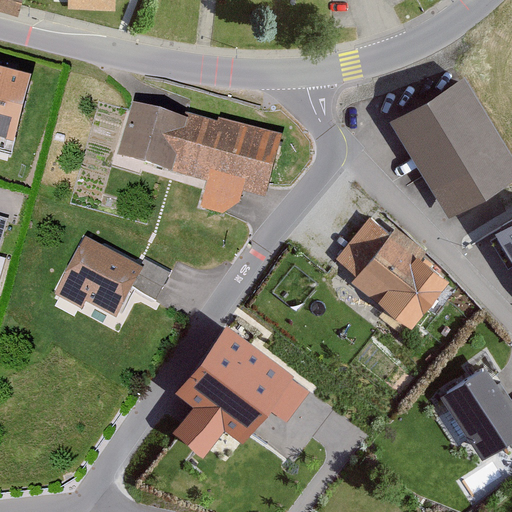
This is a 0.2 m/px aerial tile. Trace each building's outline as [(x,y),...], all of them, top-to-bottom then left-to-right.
[(114,0),(68,0),(69,10),(115,11),(114,0)] [(511,170),(511,145),(464,70),(392,115),(451,209),(511,170)] [(28,78),(0,71),(0,144),(10,147),(28,78)] [(196,212),(220,219),(233,209),(237,197),(260,203),(277,140),(213,123),(212,127),(179,118),(178,123),(124,109),(110,161),(204,186),(196,212)] [(511,202),(494,213),(511,241),(511,202)] [(417,241),(394,223),(389,230),(368,214),(337,254),(356,269),(350,277),(410,322),(447,274),(412,247),(417,241)] [(153,303),(167,277),(140,263),(135,271),(78,242),(49,297),(76,311),(79,305),(110,321),(127,289),(153,303)] [(296,378),(226,326),(177,395),(192,408),(172,434),(204,458),(225,430),(243,444),(271,406),(288,419),(308,392),(293,381),(296,378)] [(511,428),(511,400),(487,359),(443,385),(480,447),(511,428)]
